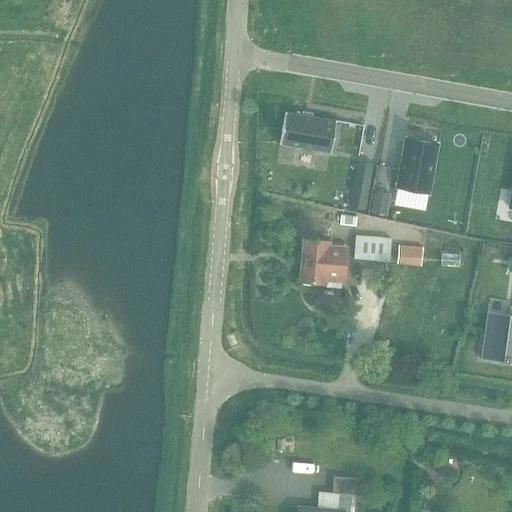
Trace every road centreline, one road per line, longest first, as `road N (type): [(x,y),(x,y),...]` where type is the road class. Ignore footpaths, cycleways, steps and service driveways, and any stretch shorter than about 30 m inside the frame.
road 1 (residential): [(207,378),(232,54)]
road 2 (residential): [(511,418),(207,378)]
road 3 (residential): [(511,101),(232,54)]
road 4 (residential): [(197,511),(207,378)]
